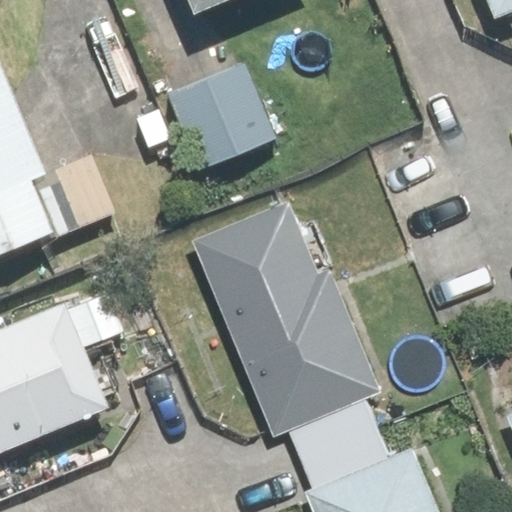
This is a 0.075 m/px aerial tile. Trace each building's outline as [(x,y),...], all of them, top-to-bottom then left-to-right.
[(175,0),(184,19),(229,0),(175,0)] [(511,0),(478,0),(486,20),(511,9),(511,0)] [(241,61),(164,92),(195,168),(271,137),(241,61)] [(0,77),(0,254),(49,235),(27,181),(40,175),(0,77)] [(288,206),(193,245),(273,441),(382,397),(330,271),(317,276),(288,206)] [(59,306),(0,330),(0,453),(102,413),(59,306)] [(440,511),(417,452),(304,496),(310,511),(440,511)]
